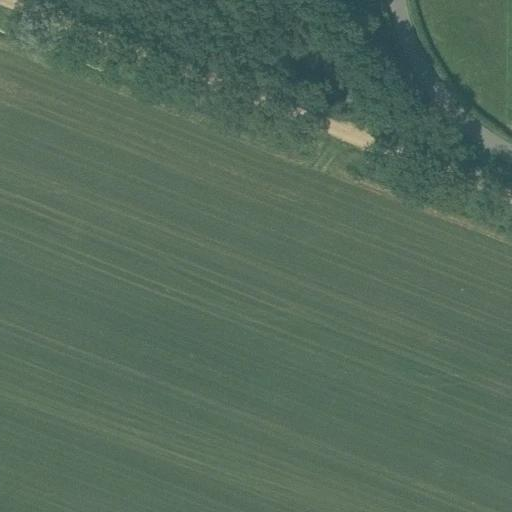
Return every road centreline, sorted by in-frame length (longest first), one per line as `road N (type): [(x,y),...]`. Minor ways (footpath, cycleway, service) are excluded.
road 1 (track): [(0,6),(511,199)]
road 2 (unclassified): [(511,156),(475,136),(445,106),(401,0)]
